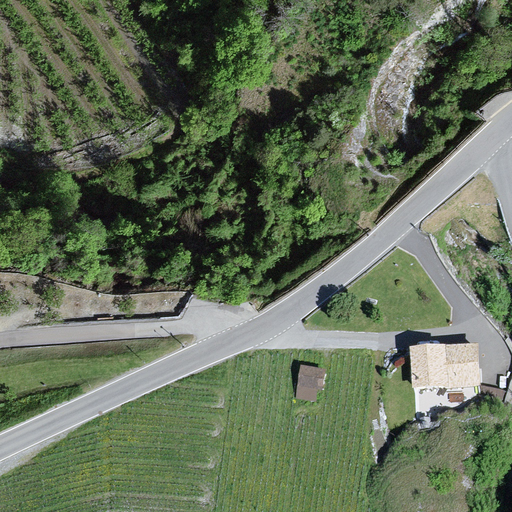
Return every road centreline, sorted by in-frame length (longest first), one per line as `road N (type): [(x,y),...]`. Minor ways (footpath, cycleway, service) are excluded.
road 1 (unclassified): [(0,448),(287,312),(511,119)]
road 2 (track): [(0,341),(223,324),(246,334)]
